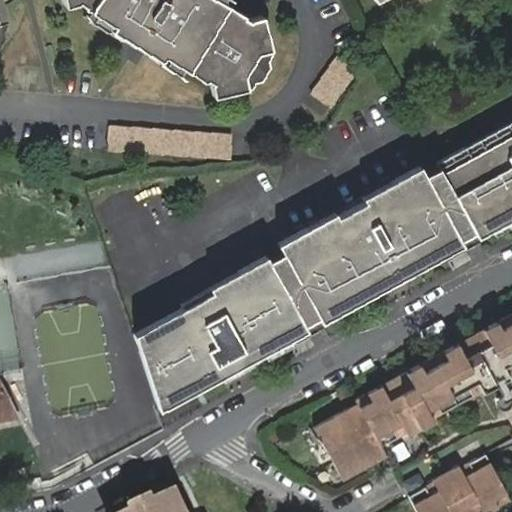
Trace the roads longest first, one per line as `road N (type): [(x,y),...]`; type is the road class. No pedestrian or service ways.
road 1 (residential): [(511,270),(207,432)]
road 2 (residential): [(207,432),(74,511)]
road 3 (residential): [(323,511),(207,432)]
